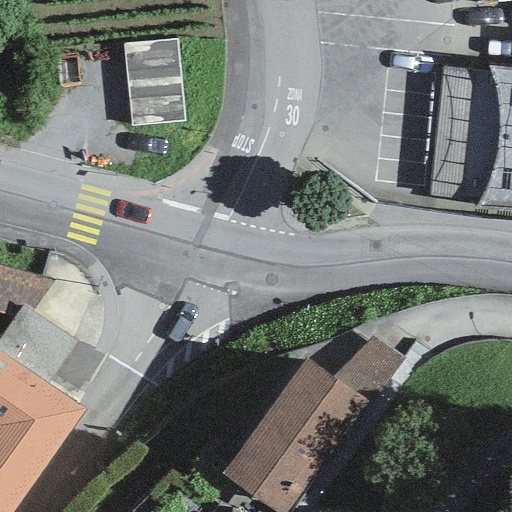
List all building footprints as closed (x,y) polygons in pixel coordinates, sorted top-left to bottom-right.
[(176,42),(123,47),(130,127),(184,123),(176,42)] [(487,73),(440,68),(429,198),(475,202),(474,206),(511,209),(511,68),(488,66),(487,73)] [(31,314),(53,282),(0,267),(0,338),(14,319),(22,307),(31,314)] [(0,338),(0,355),(45,385),(75,343),(31,314),(22,307),(14,319),(0,338)] [(331,377),(368,405),(404,359),(371,337),(331,377)] [(0,511),(13,511),(85,411),(45,385),(0,355),(0,511)] [(331,377),(305,358),(219,475),(269,511),(288,511),(368,405),(331,377)]
